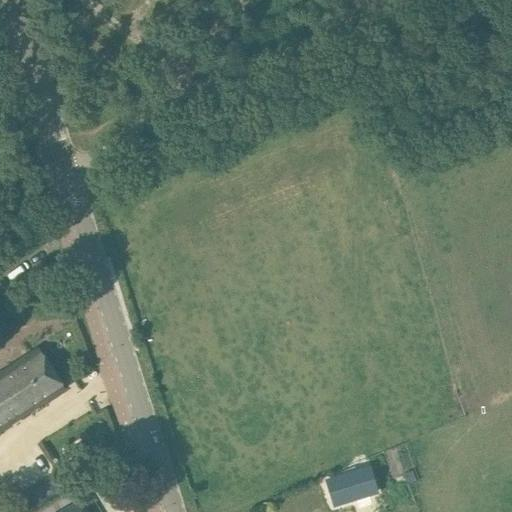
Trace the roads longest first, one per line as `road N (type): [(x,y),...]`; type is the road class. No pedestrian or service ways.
road 1 (tertiary): [(172,511),(65,171)]
road 2 (track): [(186,88),(405,0)]
road 3 (tertiary): [(65,171),(18,0)]
road 4 (unclassified): [(65,171),(186,88)]
